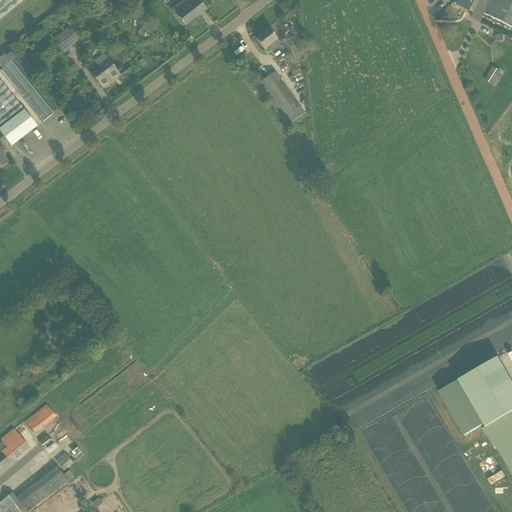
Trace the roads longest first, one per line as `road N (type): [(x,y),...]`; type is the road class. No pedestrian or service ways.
road 1 (unclassified): [(0,203),(266,0)]
road 2 (residential): [(511,213),(420,0)]
